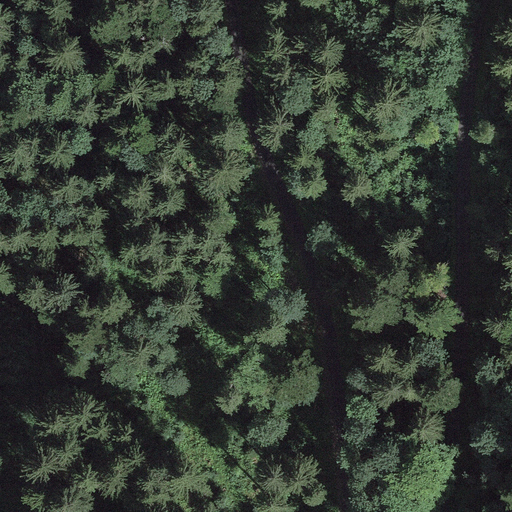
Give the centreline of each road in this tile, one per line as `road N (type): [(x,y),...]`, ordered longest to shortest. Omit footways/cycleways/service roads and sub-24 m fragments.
road 1 (track): [(236,0),(257,131),(323,295),(351,511)]
road 2 (track): [(440,511),(457,388),(485,0)]
